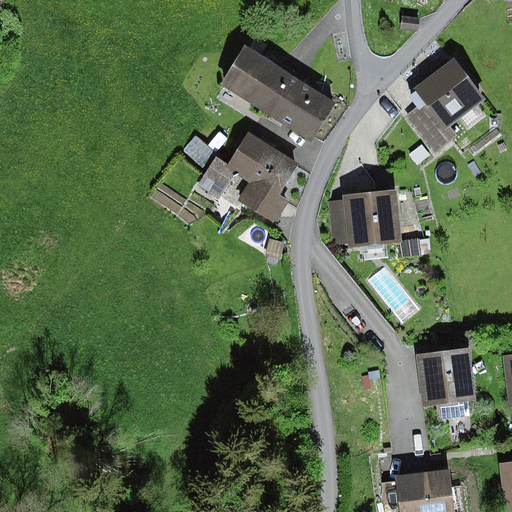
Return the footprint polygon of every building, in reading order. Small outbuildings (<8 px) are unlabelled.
[(419,18),(403,17),(402,30),(418,32),(419,18)] [(335,102),(244,46),(221,85),(312,140),(335,102)] [(423,101),(445,130),(485,100),(454,60),(414,90),(423,101)] [(445,130),(423,101),(405,116),(435,154),(453,140),(445,130)] [(298,166),(248,134),(229,165),(216,158),(207,172),(198,186),(219,199),(235,175),(248,183),(237,201),(274,224),(288,202),(279,196),(298,166)] [(195,136),(183,150),(207,172),(216,158),(218,155),(195,136)] [(420,146),(409,155),(417,166),(429,156),(420,146)] [(396,190),(342,196),(343,200),(348,244),(348,248),(402,242),(396,190)] [(348,244),(343,200),(328,201),(332,245),(348,244)] [(417,239),(403,241),(406,257),(419,255),(417,239)] [(469,350),(417,357),(424,408),(475,401),(469,350)] [(511,354),(502,356),(509,408),(511,407),(511,354)] [(389,452),(381,366),(351,369),(360,455),(389,452)] [(511,511),(511,462),(499,464),(504,511),(511,511)] [(454,511),(449,470),(396,477),(396,482),(400,511),(454,511)] [(400,511),(396,482),(382,483),(378,511),(400,511)]
